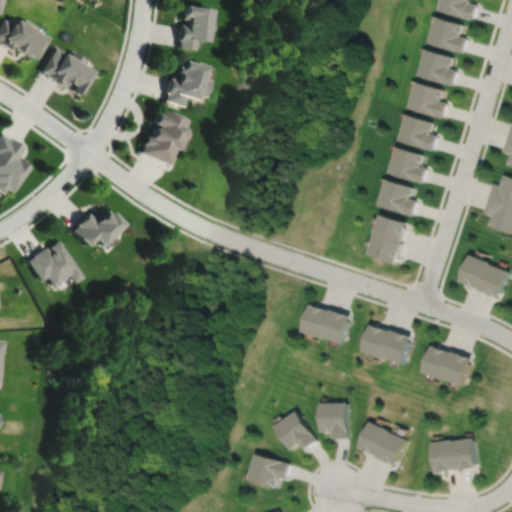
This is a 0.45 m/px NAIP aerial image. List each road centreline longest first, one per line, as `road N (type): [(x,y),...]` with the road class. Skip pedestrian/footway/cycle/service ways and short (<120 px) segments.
road 1 (residential): [(511,340),(205,228),(88,151)]
road 2 (residential): [(511,8),(421,303)]
road 3 (residential): [(511,484),(493,500),(458,507),(338,489)]
road 4 (residential): [(144,0),(131,67),(88,151)]
